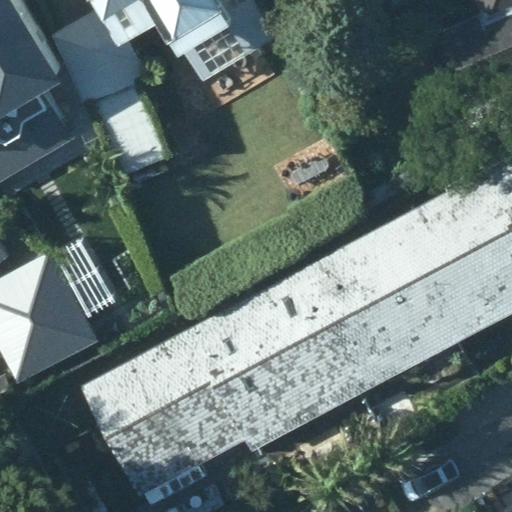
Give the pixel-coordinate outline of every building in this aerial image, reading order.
[(10,0),(0,0),(0,172),(67,134),(33,75),(49,66),(10,0)] [(87,0),(90,4),(52,24),(83,95),(116,172),(165,151),(132,78),(142,71),(145,69),(125,36),(116,26),(144,7),(157,28),(166,41),(218,8),(242,49),(271,32),(252,0),(87,0)] [(511,0),(476,0),(479,6),(437,24),(472,99),(490,90),(506,125),(511,121),(511,0)] [(511,141),(76,381),(144,504),(203,471),(196,458),(238,435),(246,449),(511,303),(511,141)] [(46,245),(0,269),(0,347),(15,376),(94,335),(46,245)] [(511,511),(511,495),(481,511),(511,511)]
